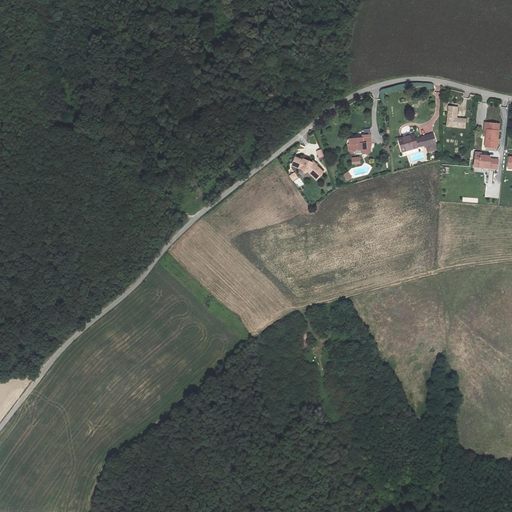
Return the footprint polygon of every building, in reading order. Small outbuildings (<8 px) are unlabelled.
[(466,119),(457,118),(457,109),(453,108),(453,107),(449,106),(447,126),(465,128),(466,119)] [(485,122),(484,136),(486,136),(485,146),(497,147),(499,123),(485,122)] [(437,144),(434,133),(414,138),(414,136),(399,140),(402,151),(422,146),(422,148),(427,146),(428,152),(436,150),(435,144),(437,144)] [(371,143),(370,134),(361,135),(362,141),(359,141),(359,139),(351,140),(351,145),(352,145),(352,149),(350,149),(350,154),(355,154),(355,151),(360,151),(361,155),(370,154),(370,150),(366,150),(366,143),(371,143)] [(497,169),(498,159),(490,159),(490,156),(481,155),(481,153),(475,152),(474,167),(480,167),(480,165),(485,165),(485,167),(497,169)] [(303,161),(296,158),(293,165),(303,169),(305,173),(308,171),(309,171),(316,178),(323,171),(316,165),(312,164),(312,163),(303,159),(303,161)] [(343,176),(347,180),(352,177),(348,172),(343,176)] [(299,189),(304,186),(300,178),(294,182),(299,189)]
